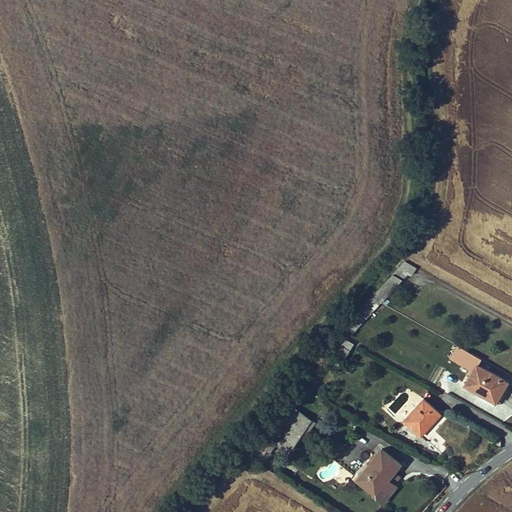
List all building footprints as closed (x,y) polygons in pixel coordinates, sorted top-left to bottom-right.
[(371,297),(381,302),(408,273),(411,274),(416,267),(405,261),(390,277),(371,297)] [(368,316),(381,302),(371,297),(370,298),(345,326),(352,333),(368,315),(368,316)] [(334,342),(339,345),(343,338),(338,335),(334,342)] [(343,338),(339,345),(349,350),(353,343),(343,338)] [(346,356),(349,350),(339,345),(336,352),(345,357),(346,356)] [(477,365),(481,359),(466,350),(465,353),(456,348),(450,358),(470,369),(467,374),(470,375),(465,384),(495,402),(507,382),(477,365)] [(421,434),(441,453),(446,447),(442,444),(446,440),(429,425),(440,413),(423,398),(404,419),(421,434)] [(311,418),(291,404),(268,436),(261,445),(271,452),(277,442),(290,450),(311,418)] [(388,479),(400,463),(382,448),(358,479),(374,492),(372,494),(383,503),(397,485),(394,483),(388,479)] [(403,465),(400,463),(388,479),(394,483),(401,476),(397,472),(403,465)]
